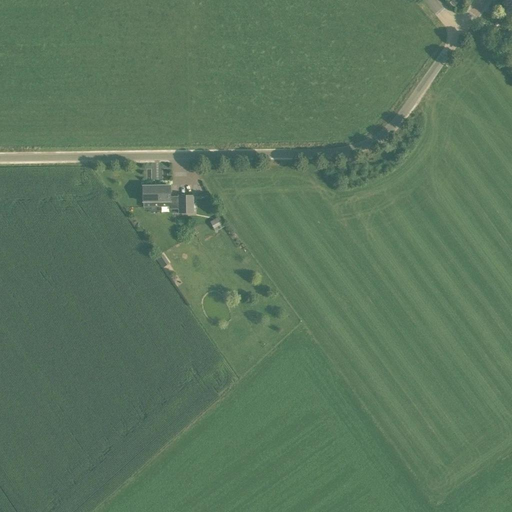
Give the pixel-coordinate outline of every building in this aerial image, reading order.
[(492,40),(497,37),(491,27),(486,30),(492,40)] [(160,186),(160,185),(155,185),(155,186),(144,186),(143,186),(143,202),(169,202),(169,209),(179,209),(179,213),(193,213),(193,196),(179,196),(179,198),(170,198),(170,186),(169,186),(160,186)] [(220,217),(210,222),(214,228),(223,222),(220,217)] [(187,251),(196,261),(212,249),(215,254),(220,250),(207,234),(187,251)] [(163,268),(164,267),(169,264),(163,255),(157,259),(163,268)]
